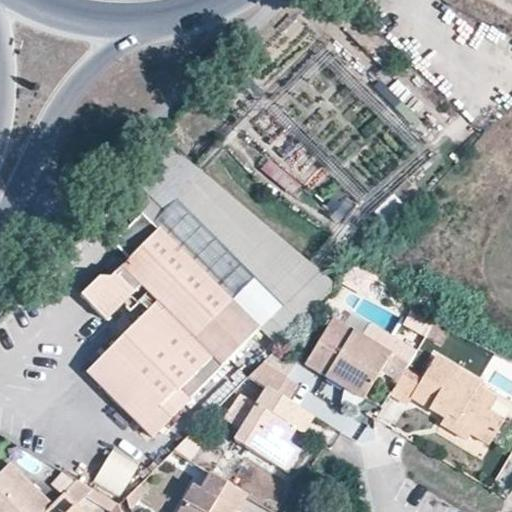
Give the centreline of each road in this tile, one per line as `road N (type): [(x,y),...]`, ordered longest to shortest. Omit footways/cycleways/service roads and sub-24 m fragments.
road 1 (tertiary): [(0,216),(33,135),(82,70),(190,12)]
road 2 (secondary): [(33,0),(84,17),(137,21),(190,12)]
